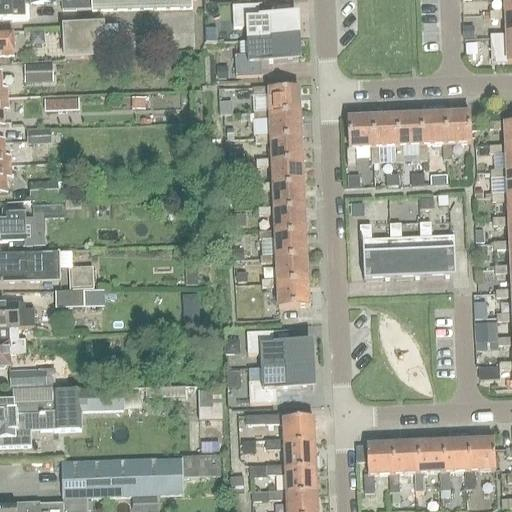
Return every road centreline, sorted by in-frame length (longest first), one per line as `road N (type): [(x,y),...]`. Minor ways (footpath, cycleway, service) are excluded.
road 1 (residential): [(342,420),(329,93)]
road 2 (unknown): [(337,290),(439,291),(463,309)]
road 3 (residential): [(342,420),(468,413)]
road 4 (residential): [(329,93),(452,87)]
